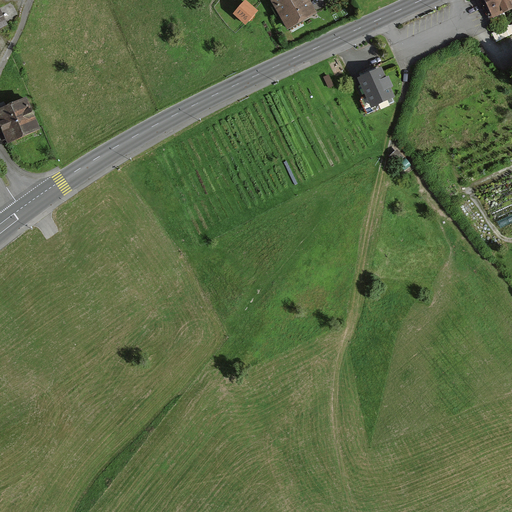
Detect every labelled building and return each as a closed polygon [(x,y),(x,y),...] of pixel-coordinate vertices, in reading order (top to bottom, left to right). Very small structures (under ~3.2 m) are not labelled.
[(266,0),(284,32),(315,15),(307,0),(266,0)] [(511,8),(511,0),(485,0),(493,17),(511,8)] [(234,19),(247,29),(259,13),(246,4),(234,19)] [(380,69),(360,77),(372,106),(391,99),(380,69)] [(38,130),(26,100),(0,110),(0,117),(10,142),(38,130)] [(23,276),(0,295),(0,362),(56,314),(23,276)]
